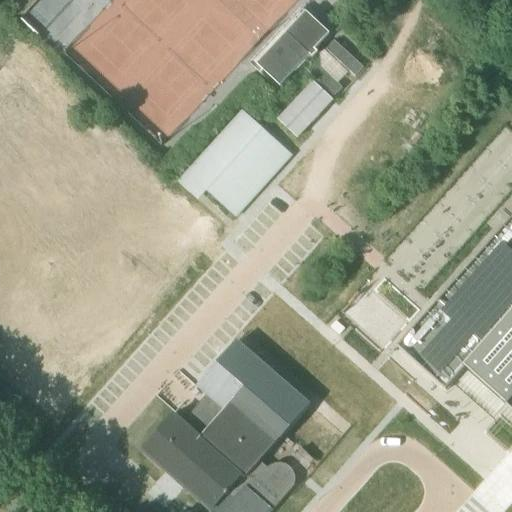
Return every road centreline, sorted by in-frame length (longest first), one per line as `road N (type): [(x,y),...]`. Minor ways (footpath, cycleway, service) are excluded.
road 1 (residential): [(36,511),(302,210)]
road 2 (residential): [(327,511),(393,438),(448,487)]
